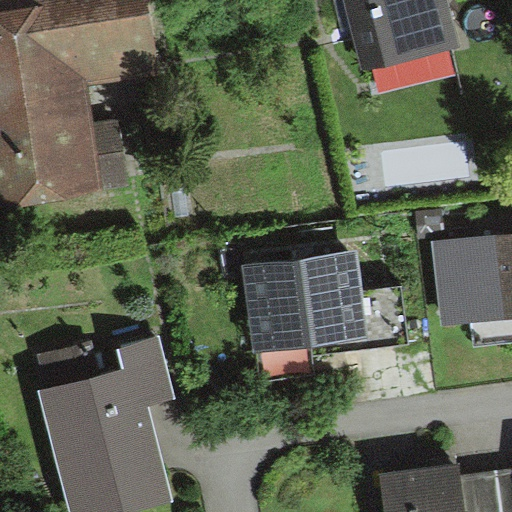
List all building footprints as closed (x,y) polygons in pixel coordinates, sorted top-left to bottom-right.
[(162,0),(0,0),(0,199),(103,187),(92,97),(174,86),(162,0)] [(344,0),(363,75),(456,52),(442,0),(344,0)] [(511,236),(479,241),(490,323),(511,320),(511,236)] [(352,254),(243,268),(254,351),(363,336),(352,254)] [(122,368),(38,392),(71,511),(160,511),(174,508),(146,410),(179,401),(161,335),(116,347),(122,368)] [(457,461),(379,472),(384,511),(462,511),(459,478),(457,461)] [(511,511),(511,470),(459,478),(462,511),(511,511)]
